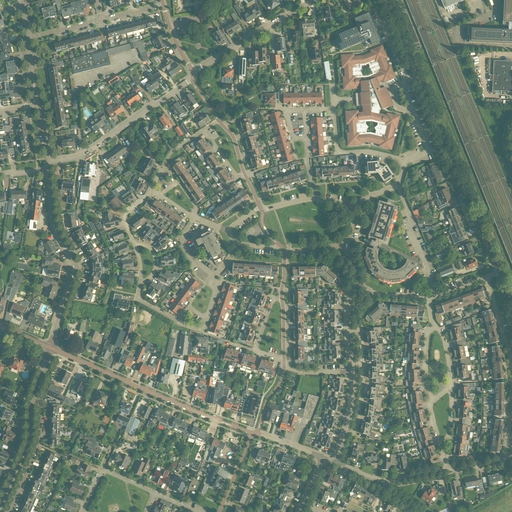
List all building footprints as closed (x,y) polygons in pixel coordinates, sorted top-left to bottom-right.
[(50,17),(48,8),(43,9),(42,4),(47,3),(45,0),(43,0),(38,1),(39,4),(37,5),(39,13),(40,12),(40,15),(42,14),(42,15),(43,15),(44,19),(50,17)] [(246,0),(248,4),(254,0),(259,9),(262,7),(257,0),(246,0)] [(263,0),(267,6),(269,4),(271,9),(279,4),(277,1),(278,1),(277,0),(276,0),(277,0),(276,0),(263,0)] [(346,0),(341,3),(347,12),(352,8),(346,0)] [(462,0),(440,0),(444,9),(463,1),(462,0)] [(511,0),(503,0),(502,25),(509,25),(508,29),(468,27),(468,35),(469,35),(469,42),(511,44),(511,29),(511,25),(511,0)] [(71,5),(74,15),(79,13),(80,14),(82,14),(83,13),(84,12),(83,8),(86,7),(85,1),(82,2),(75,3),(75,2),(71,3),(71,5)] [(61,10),(63,18),(74,15),(71,5),(61,7),(61,10)] [(239,14),(243,13),(238,5),(234,7),(239,14)] [(48,8),(50,17),(56,16),(54,6),(48,8)] [(322,9),(323,19),(330,18),(331,21),(335,20),(334,13),(330,13),(329,7),(326,8),(326,7),(322,7),(322,8),(322,9)] [(257,8),(250,12),(255,19),(261,15),(257,8)] [(246,11),(247,13),(244,16),(248,23),(255,19),(250,12),(249,10),(246,11)] [(358,27),(339,35),(342,43),(339,45),(342,51),(369,39),(372,45),(380,41),(369,13),(355,19),(355,20),(358,27)] [(402,17),(413,44),(418,42),(407,14),(402,17)] [(304,38),(315,37),(314,21),(307,21),(307,20),(303,20),(304,38)] [(236,22),(233,23),(231,21),(229,23),(234,32),(240,29),(236,22)] [(223,26),(224,27),(229,35),(231,34),(231,35),(234,34),(234,33),(234,32),(229,23),(223,26)] [(221,29),(220,27),(218,28),(217,28),(219,31),(213,34),(219,43),(224,40),(221,35),(224,34),(221,29)] [(296,50),(300,50),(299,31),(292,32),(293,38),(290,39),(291,43),(296,42),(296,50)] [(0,37),(0,38),(2,45),(10,43),(7,32),(0,33),(0,37)] [(95,34),(97,42),(103,41),(101,32),(95,34)] [(95,34),(89,36),(91,44),(97,42),(95,34)] [(157,45),(163,42),(161,36),(154,39),(157,45)] [(85,45),(83,37),(77,38),(80,47),(80,49),(83,48),(82,46),(85,45)] [(285,51),(284,38),(282,38),(278,38),(275,39),(276,44),(276,46),(277,51),(285,51)] [(141,41),(136,43),(137,48),(138,48),(139,51),(144,49),(144,47),(142,44),(141,41)] [(163,42),(157,45),(159,50),(166,47),(163,42)] [(1,56),(0,56),(0,59),(4,59),(3,55),(5,55),(13,53),(10,43),(2,45),(4,52),(2,53),(1,54),(1,56)] [(62,51),(60,43),(54,44),(56,53),(62,51)] [(384,88),(381,89),(378,82),(385,80),(385,82),(393,78),(392,76),(394,76),(391,68),(389,69),(384,56),(386,56),(383,48),(381,49),(380,47),(372,50),(373,52),(364,55),(362,55),(361,56),(352,57),(352,55),(343,55),(343,58),(341,58),(342,66),(344,66),(345,79),(343,79),(343,88),(346,87),(346,90),(354,89),(354,87),(361,86),(361,93),(355,94),(356,107),(362,106),(363,113),(356,114),(356,111),(347,112),(348,114),(345,114),(346,123),(348,123),(349,136),(347,136),(348,144),(350,144),(350,146),(358,146),(358,143),(367,143),(368,144),(367,144),(367,145),(369,145),(372,145),(371,145),(371,143),(382,146),(381,148),(389,150),(390,147),(392,148),(394,140),(392,139),(395,127),(397,127),(399,119),(397,118),(397,116),(389,114),(389,116),(379,114),(380,110),(382,107),(382,108),(389,105),(388,103),(390,102),(384,88)] [(259,62),(266,62),(266,65),(269,64),(269,55),(266,55),(266,49),(259,49),(259,52),(259,62)] [(311,50),(312,61),(320,59),(319,49),(311,50)] [(80,57),(76,58),(71,59),(73,75),(111,65),(108,56),(107,50),(88,55),(82,56),(80,57)] [(146,52),(140,54),(141,57),(144,62),(149,59),(147,55),(146,52)] [(259,52),(252,52),(252,59),(249,59),(249,68),(253,68),(252,65),(259,65),(259,62),(259,52)] [(280,55),(271,56),(273,71),(281,70),(280,55)] [(171,66),(176,74),(182,70),(180,66),(179,67),(177,64),(178,63),(172,56),(171,57),(170,56),(170,57),(167,60),(170,65),(171,66)] [(10,58),(4,59),(0,59),(0,63),(3,63),(4,65),(6,66),(7,69),(17,67),(16,61),(10,62),(10,58)] [(505,61),(494,61),(494,60),(489,59),(488,73),(488,76),(490,76),(490,81),(493,81),(492,91),(511,92),(511,61),(506,58),(505,61)] [(50,74),(58,73),(57,67),(64,66),(64,64),(63,61),(57,63),(52,63),(52,64),(53,64),(53,68),(49,68),(50,74)] [(176,74),(171,66),(169,67),(170,68),(167,70),(169,73),(168,74),(171,78),(176,74)] [(8,72),(0,76),(0,78),(0,79),(1,79),(7,78),(14,77),(13,77),(13,74),(18,73),(17,70),(18,70),(18,67),(17,67),(7,69),(8,72)] [(225,80),(225,84),(224,83),(223,89),(232,90),(232,84),(231,84),(232,78),(233,78),(233,70),(224,70),(223,77),(225,77),(224,80),(225,80)] [(117,82),(120,80),(116,74),(107,80),(110,85),(117,81),(117,82)] [(151,79),(153,78),(151,75),(146,78),(154,89),(160,85),(157,81),(156,82),(154,79),(152,81),(151,79)] [(134,82),(137,86),(142,83),(144,87),(145,86),(147,89),(146,89),(148,93),(154,89),(146,78),(141,82),(136,76),(132,79),(134,82)] [(11,81),(8,81),(9,90),(11,98),(21,96),(20,88),(13,89),(12,85),(11,81)] [(133,93),(130,96),(135,103),(140,99),(136,92),(139,90),(137,86),(134,82),(130,85),(134,90),(132,92),(133,93)] [(5,88),(0,88),(0,99),(11,98),(9,90),(6,90),(5,88)] [(266,95),(262,95),(262,97),(261,97),(261,98),(262,98),(262,100),(266,100),(266,104),(274,104),(275,103),(275,100),(279,100),(279,93),(275,93),(275,95),(266,95)] [(190,94),(186,97),(184,98),(188,104),(185,106),(190,113),(195,109),(193,106),(197,103),(190,94)] [(126,96),(124,97),(122,99),(125,104),(127,102),(130,106),(135,103),(130,96),(127,98),(126,96)] [(185,114),(189,112),(185,106),(182,108),(181,108),(178,103),(174,106),(174,107),(172,109),(178,117),(184,113),(185,114)] [(119,105),(116,107),(114,105),(112,107),(113,109),(117,115),(123,111),(119,105)] [(112,119),(117,115),(113,109),(111,106),(106,110),(112,119)] [(102,121),(103,120),(106,118),(100,111),(95,115),(97,119),(90,124),(92,127),(92,128),(95,132),(99,129),(98,128),(104,124),(102,121)] [(241,128),(251,125),(250,121),(254,120),(251,112),(246,114),(246,117),(245,117),(246,120),(239,122),(241,128)] [(271,121),(282,118),(281,115),(280,116),(279,112),(266,116),(266,118),(270,117),(271,121)] [(199,125),(200,127),(210,121),(205,114),(195,120),(197,122),(197,123),(198,125),(199,125)] [(161,122),(159,123),(163,130),(166,128),(165,127),(168,125),(170,128),(172,126),(171,124),(171,123),(167,118),(166,119),(164,116),(160,119),(161,122)] [(282,118),(271,121),(273,125),(269,126),(269,128),(283,124),(282,121),(283,120),(282,118)] [(8,132),(7,126),(4,126),(4,124),(0,124),(0,131),(5,131),(5,132),(8,132)] [(283,124),(269,128),(270,130),(274,129),(275,133),(286,130),(285,127),(284,128),(283,124)] [(144,135),(148,141),(154,137),(152,134),(157,131),(154,125),(149,129),(147,127),(144,129),(143,129),(142,130),(142,131),(141,131),(142,133),(142,134),(143,135),(144,135)] [(251,125),(241,128),(243,134),(249,132),(250,135),(257,133),(256,130),(253,130),(251,125)] [(179,137),(183,134),(178,126),(174,129),(179,137)] [(286,130),(275,133),(276,137),(272,138),(273,140),(286,136),(285,133),(286,133),(286,130)] [(257,133),(250,135),(251,138),(244,139),(246,145),(256,143),(255,137),(258,136),(257,133)] [(67,140),(69,147),(75,146),(75,144),(78,143),(78,144),(79,144),(77,135),(70,136),(71,139),(67,140)] [(286,136),(273,140),(273,142),(277,141),(278,145),(289,142),(288,140),(287,140),(286,136)] [(69,147),(67,140),(64,140),(64,137),(60,138),(60,141),(62,141),(63,148),(69,147)] [(198,150),(207,144),(203,139),(198,143),(196,140),(190,145),(193,149),(196,147),(198,150)] [(164,143),(169,151),(173,149),(168,141),(164,143)] [(289,142),(278,145),(279,149),(276,151),(276,152),(289,148),(288,145),(290,145),(289,142)] [(256,143),(246,145),(247,151),(254,150),(255,152),(262,150),(261,147),(258,148),(256,143)] [(207,144),(198,150),(201,155),(199,157),(200,160),(207,156),(205,153),(210,149),(207,144)] [(30,154),(29,146),(22,147),(23,153),(23,155),(30,154)] [(118,148),(114,151),(119,158),(127,152),(128,153),(130,151),(127,147),(125,148),(123,146),(118,149),(118,148)] [(148,157),(152,154),(147,148),(144,150),(148,157)] [(289,148),(276,152),(276,154),(280,153),(282,157),(292,154),(292,152),(290,152),(289,148)] [(7,151),(2,152),(3,159),(9,158),(8,155),(12,155),(11,149),(7,149),(7,151)] [(262,150),(255,152),(256,155),(249,157),(251,163),(261,160),(259,155),(263,154),(262,150)] [(118,158),(119,158),(114,151),(110,154),(111,154),(106,158),(109,162),(107,164),(110,169),(113,167),(110,164),(113,162),(114,162),(116,162),(120,160),(118,158)] [(207,156),(200,160),(202,163),(205,161),(209,165),(217,159),(214,154),(208,158),(207,156)] [(292,154),(282,157),(283,162),(279,163),(279,165),(293,161),(292,157),(293,157),(292,154)] [(175,172),(183,166),(180,161),(182,160),(180,158),(170,164),(172,166),(171,167),(173,171),(174,170),(175,172)] [(149,170),(154,162),(148,159),(143,166),(142,166),(141,167),(140,168),(140,169),(141,170),(140,172),(147,176),(148,175),(149,175),(151,171),(149,170)] [(217,159),(209,165),(211,168),(208,170),(211,175),(217,171),(215,168),(221,164),(217,159)] [(264,159),(261,160),(251,163),(252,169),(259,167),(260,170),(269,168),(269,167),(273,166),(272,163),(268,164),(268,165),(266,165),(264,159)] [(387,166),(387,165),(386,165),(386,164),(385,164),(384,163),(383,162),(382,162),(381,162),(380,162),(379,162),(378,162),(367,163),(367,167),(365,167),(365,174),(375,174),(375,175),(376,175),(376,176),(377,176),(378,177),(379,176),(380,176),(385,184),(391,180),(390,177),(393,175),(386,166),(387,166)] [(427,177),(440,171),(437,165),(434,166),(433,163),(423,167),(421,168),(422,171),(425,172),(426,175),(427,177)] [(356,168),(355,168),(354,165),(349,166),(350,176),(353,175),(353,177),(357,176),(356,168)] [(183,166),(175,172),(178,176),(187,170),(183,166)] [(300,170),(301,171),(297,172),(300,183),(303,182),(302,181),(306,180),(304,171),(305,171),(304,167),(300,168),(300,170)] [(219,173),(217,171),(211,175),(213,178),(216,176),(219,181),(228,174),(224,169),(219,173)] [(187,170),(178,176),(181,180),(190,175),(187,170)] [(442,178),(440,171),(427,177),(427,178),(429,181),(428,184),(429,187),(431,186),(441,182),(440,179),(442,178)] [(297,172),(292,173),(295,183),(298,182),(298,183),(300,183),(297,172)] [(228,174),(219,181),(221,183),(220,187),(221,190),(228,186),(226,183),(231,180),(228,174)] [(193,179),(190,175),(181,180),(184,185),(193,179)] [(287,175),(282,176),(284,186),(287,185),(288,186),(290,186),(287,175)] [(142,192),(145,185),(143,184),(145,180),(139,177),(133,187),(134,188),(137,189),(137,190),(138,193),(141,191),(142,192)] [(276,177),(271,179),(274,189),(277,188),(277,189),(279,188),(276,177)] [(81,188),(81,193),(89,194),(91,180),(82,179),(81,188)] [(196,184),(193,179),(184,185),(188,189),(196,184)] [(269,191),(266,180),(260,182),(262,192),(266,191),(267,192),(269,191)] [(72,198),(73,192),(75,182),(67,181),(67,182),(63,181),(62,190),(70,191),(69,197),(67,197),(67,203),(76,204),(76,198),(72,198)] [(126,204),(134,198),(131,194),(134,193),(127,183),(124,185),(129,192),(121,197),(126,204)] [(199,188),(196,184),(188,189),(191,194),(199,188)] [(199,188),(191,194),(194,198),(202,192),(199,188)] [(435,200),(449,195),(447,189),(440,191),(439,188),(433,190),(434,194),(433,194),(435,200)] [(237,193),(244,202),(246,201),(245,200),(248,197),(243,189),(237,193)] [(33,196),(34,196),(37,196),(37,202),(42,202),(43,199),(41,199),(41,197),(42,191),(41,191),(41,190),(35,190),(34,190),(34,191),(31,191),(31,195),(33,196)] [(18,204),(19,199),(19,192),(12,192),(12,198),(9,198),(7,214),(12,215),(13,204),(18,204)] [(202,192),(194,198),(195,200),(194,200),(196,204),(200,201),(202,204),(207,200),(202,192)] [(237,193),(233,196),(239,204),(241,203),(242,204),(244,202),(237,193)] [(117,212),(123,206),(115,198),(117,197),(114,194),(108,199),(111,202),(109,204),(112,208),(113,207),(117,212)] [(449,195),(435,200),(439,210),(447,207),(445,203),(452,200),(449,195)] [(34,196),(33,201),(32,200),(31,206),(30,206),(28,220),(31,220),(30,227),(30,229),(36,230),(37,221),(38,221),(40,207),(41,203),(42,203),(42,202),(37,202),(37,196),(34,196)] [(233,196),(228,199),(235,209),(237,207),(236,206),(239,204),(233,196)] [(155,212),(161,203),(159,202),(160,201),(156,199),(155,200),(153,199),(149,205),(146,203),(144,206),(150,210),(151,209),(155,212)] [(235,209),(228,199),(224,202),(230,210),(232,209),(233,210),(235,209)] [(224,202),(222,200),(218,203),(220,205),(226,215),(228,213),(227,212),(230,210),(224,202)] [(373,247),(377,249),(379,244),(378,244),(379,241),(385,242),(387,243),(388,238),(388,239),(391,229),(389,228),(392,220),(394,221),(397,211),(395,210),(396,206),(392,205),(393,202),(388,201),(387,203),(379,201),(378,206),(380,207),(377,215),(375,214),(372,224),(374,225),(373,228),(371,228),(370,232),(368,237),(370,238),(367,243),(370,245),(370,246),(373,247)] [(165,206),(161,203),(155,212),(159,215),(165,206)] [(220,205),(215,208),(221,217),(223,215),(224,216),(226,215),(220,205)] [(165,206),(159,215),(164,218),(170,210),(165,206)] [(221,217),(215,208),(211,212),(212,213),(210,214),(207,213),(206,216),(213,219),(217,221),(218,218),(221,217)] [(420,209),(413,212),(416,219),(424,219),(420,209)] [(448,211),(450,214),(446,215),(448,220),(453,218),(458,216),(455,209),(448,211)] [(174,213),(170,210),(164,218),(168,221),(174,213)] [(75,216),(78,216),(77,212),(68,213),(68,217),(66,217),(67,221),(68,228),(76,227),(75,216)] [(107,228),(119,225),(117,218),(112,219),(112,215),(112,214),(105,212),(104,215),(106,220),(105,221),(107,228)] [(178,216),(174,213),(168,221),(173,224),(178,216)] [(141,215),(131,222),(136,229),(146,222),(148,224),(150,222),(149,221),(146,218),(145,219),(141,215)] [(178,216),(173,224),(177,227),(176,228),(180,231),(185,223),(182,221),(184,218),(180,216),(180,217),(178,216)] [(461,223),(458,216),(453,218),(448,220),(451,227),(456,224),(461,223)] [(101,234),(106,232),(101,223),(96,226),(101,234)] [(451,227),(449,228),(451,231),(449,232),(450,235),(453,234),(464,229),(461,223),(456,224),(451,227)] [(213,230),(210,229),(209,228),(209,229),(202,226),(201,227),(203,231),(200,233),(201,236),(203,239),(201,240),(201,238),(196,241),(198,246),(205,243),(214,262),(215,262),(216,265),(218,266),(222,260),(226,256),(223,255),(212,233),(213,230)] [(154,231),(154,232),(156,234),(156,235),(158,236),(163,230),(157,227),(154,231)] [(77,240),(85,236),(82,232),(83,231),(81,228),(72,234),(74,237),(75,236),(77,240)] [(150,242),(156,234),(154,232),(154,231),(150,228),(148,231),(146,229),(141,236),(147,240),(150,242)] [(466,236),(464,229),(453,234),(455,241),(460,239),(466,236)] [(115,241),(124,237),(122,231),(114,234),(113,231),(107,233),(109,238),(113,237),(115,241)] [(424,235),(427,241),(433,238),(430,232),(424,235)] [(171,242),(168,239),(164,234),(158,239),(160,241),(160,242),(160,243),(159,243),(156,246),(157,247),(157,248),(159,250),(160,250),(161,251),(163,248),(164,249),(166,247),(166,246),(171,242)] [(85,236),(77,240),(80,245),(79,245),(80,248),(82,247),(90,242),(88,240),(87,240),(85,236)] [(49,254),(56,249),(51,241),(48,242),(47,240),(40,243),(42,246),(44,245),(47,251),(46,252),(47,255),(49,254)] [(92,241),(90,242),(82,247),(84,249),(85,249),(87,253),(95,249),(92,244),(93,244),(92,241)] [(123,242),(113,246),(109,248),(110,251),(114,249),(115,250),(117,249),(120,255),(129,251),(129,250),(129,249),(128,246),(127,246),(126,245),(124,245),(123,242)] [(469,243),(465,245),(464,242),(458,245),(460,248),(461,247),(461,248),(462,247),(466,256),(473,253),(469,243)] [(373,247),(373,249),(367,248),(365,253),(367,253),(367,260),(366,261),(369,270),(371,270),(375,275),(374,276),(383,282),(384,280),(391,282),(391,283),(401,282),(401,281),(407,278),(408,279),(415,271),(414,270),(416,267),(411,264),(412,262),(407,260),(406,262),(407,263),(405,268),(395,273),(384,271),(377,262),(376,251),(377,249),(373,247)] [(97,253),(95,249),(87,253),(90,257),(89,258),(91,261),(100,255),(98,252),(97,253)] [(448,249),(435,255),(436,258),(440,257),(440,258),(450,254),(448,249)] [(173,260),(175,260),(174,252),(170,254),(170,256),(161,257),(162,266),(168,266),(168,268),(172,269),(173,265),(174,265),(173,260)] [(101,257),(100,255),(91,261),(91,264),(92,264),(93,269),(101,268),(101,263),(102,263),(101,257)] [(133,266),(134,265),(133,262),(132,262),(132,260),(129,261),(129,259),(129,258),(129,256),(128,255),(114,261),(114,264),(122,263),(123,269),(133,267),(133,266)] [(47,276),(49,276),(58,278),(59,276),(60,276),(60,274),(59,273),(61,266),(53,264),(54,260),(44,258),(42,267),(48,268),(47,276)] [(470,268),(477,265),(474,259),(470,261),(470,260),(467,262),(467,263),(465,264),(466,267),(469,266),(470,268)] [(238,274),(239,264),(236,264),(234,262),(230,266),(231,267),(226,272),(229,274),(230,272),(233,272),(232,274),(238,274)] [(454,271),(451,265),(438,271),(441,276),(454,271)] [(322,268),(316,268),(316,276),(322,276),(329,283),(332,284),(332,285),(336,287),(340,283),(338,278),(337,279),(327,269),(328,268),(323,266),(322,268)] [(91,277),(99,280),(101,275),(102,275),(103,273),(102,267),(101,268),(93,269),(92,272),(93,272),(91,277)] [(175,273),(174,275),(168,273),(167,275),(161,272),(160,274),(159,274),(158,276),(159,277),(157,279),(166,283),(168,280),(171,282),(172,280),(175,282),(178,275),(175,273)] [(15,273),(12,288),(10,296),(9,301),(12,302),(16,294),(15,294),(19,285),(18,284),(21,278),(22,278),(23,276),(15,273)] [(134,285),(135,277),(129,277),(129,274),(123,273),(122,280),(125,281),(125,284),(134,285)] [(188,283),(197,290),(198,288),(197,287),(200,284),(189,275),(187,277),(191,279),(188,283)] [(42,277),(41,282),(40,285),(47,287),(44,296),(53,299),(54,295),(56,295),(57,292),(58,288),(51,286),(53,281),(42,277)] [(88,281),(88,284),(96,287),(98,288),(99,285),(98,284),(99,280),(91,277),(90,281),(88,281)] [(159,283),(157,286),(153,282),(149,288),(150,289),(147,293),(152,297),(155,293),(157,294),(161,288),(164,290),(166,288),(159,283)] [(85,287),(84,291),(92,294),(94,289),(95,290),(96,287),(88,284),(85,283),(84,286),(85,287)] [(197,290),(188,283),(185,287),(182,284),(181,286),(192,294),(194,291),(195,292),(197,290)] [(223,287),(222,289),(233,293),(234,289),(238,290),(239,288),(226,284),(224,287),(223,287)] [(192,294),(181,286),(180,287),(183,290),(180,293),(189,300),(191,298),(190,297),(192,294)] [(480,290),(477,291),(480,300),(486,298),(484,293),(485,293),(483,287),(479,289),(480,290)] [(233,293),(222,289),(221,292),(223,292),(221,296),(235,300),(235,298),(232,297),(233,293)] [(255,299),(265,303),(267,297),(261,294),(262,292),(255,289),(253,295),(256,296),(255,299)] [(293,299),(304,298),(304,295),(307,295),(307,289),(299,289),(299,292),(293,292),(293,299)] [(328,299),(339,300),(339,297),(340,297),(340,296),(340,295),(339,295),(338,294),(335,294),(335,290),(326,290),(325,296),(328,296),(328,299)] [(92,294),(84,291),(82,296),(81,296),(80,299),(91,302),(93,294),(92,294)] [(480,300),(477,291),(474,292),(473,291),(471,292),(475,302),(480,300)] [(469,294),(467,295),(470,304),(475,302),(471,292),(469,293),(469,294)] [(189,300),(180,293),(178,297),(174,294),(173,296),(184,304),(187,301),(188,302),(189,300)] [(117,303),(116,307),(128,310),(130,302),(121,300),(122,295),(114,294),(113,302),(117,303)] [(459,298),(457,299),(460,308),(465,306),(461,295),(459,296),(459,298)] [(463,295),(461,295),(465,306),(470,304),(467,295),(464,296),(463,295)] [(184,304),(173,296),(172,297),(175,300),(173,303),(182,310),(183,308),(182,307),(184,304)] [(219,299),(218,301),(229,305),(230,301),(234,302),(235,300),(221,296),(220,299),(219,299)] [(30,303),(28,307),(32,309),(32,308),(34,309),(35,310),(38,311),(42,302),(33,297),(31,300),(30,303)] [(304,298),(293,299),(293,305),(300,305),(300,308),(307,308),(307,302),(304,302),(304,298)] [(460,308),(457,299),(454,300),(453,298),(451,299),(455,310),(460,308)] [(265,303),(255,299),(253,305),(250,304),(249,307),(256,309),(257,306),(263,308),(265,303)] [(339,300),(328,299),(328,302),(325,302),(324,308),(334,308),(334,305),(337,306),(337,305),(339,305),(339,304),(340,304),(340,303),(339,303),(339,300)] [(449,301),(446,302),(450,312),(455,310),(451,299),(449,300),(449,301)] [(28,307),(30,303),(28,301),(27,303),(22,305),(22,306),(14,303),(10,313),(16,316),(16,317),(16,318),(16,319),(20,321),(21,321),(22,318),(21,317),(25,308),(28,307)] [(219,304),(217,308),(231,312),(231,310),(228,309),(229,305),(218,301),(217,304),(219,304)] [(450,312),(446,302),(444,303),(443,302),(441,303),(445,314),(450,312)] [(182,310),(173,303),(170,307),(167,304),(166,306),(177,314),(179,311),(180,312),(182,310)] [(445,314),(441,303),(439,304),(439,305),(435,307),(439,316),(445,314)] [(390,314),(391,306),(384,305),(383,304),(378,305),(379,307),(368,315),(367,315),(365,319),(369,323),(373,322),(373,320),(376,320),(384,314),(390,314)] [(256,309),(249,307),(248,310),(251,311),(249,317),(259,320),(261,314),(255,312),(256,309)] [(215,311),(214,313),(225,317),(226,313),(230,314),(231,312),(217,308),(216,311),(215,311)] [(307,308),(300,308),(300,311),(293,311),(293,317),(304,317),(304,311),(307,311),(307,308)] [(334,308),(324,308),(323,308),(323,314),(327,314),(327,317),(338,317),(338,314),(339,314),(339,313),(339,312),(338,312),(337,312),(337,311),(334,311),(334,308)] [(40,327),(44,319),(44,318),(43,319),(36,316),(38,311),(34,309),(34,310),(32,314),(31,314),(28,320),(35,324),(34,325),(40,327)] [(215,316),(213,320),(227,324),(227,322),(224,321),(225,317),(214,313),(213,316),(215,316)] [(494,318),(493,315),(482,318),(483,323),(493,321),(492,318),(494,318)] [(244,321),(243,324),(250,327),(251,324),(258,326),(259,320),(249,317),(247,322),(244,321)] [(304,317),(293,317),(293,323),(300,323),(300,326),(307,326),(307,323),(304,323),(304,317)] [(324,320),(324,326),(334,326),(334,323),(337,323),(337,322),(338,322),(339,322),(339,321),(339,320),(338,320),(338,317),(327,317),(327,320),(324,320)] [(86,333),(88,319),(86,319),(86,320),(82,320),(79,332),(86,333)] [(227,324),(213,320),(212,323),(211,323),(210,325),(221,329),(222,325),(226,326),(227,324)] [(129,323),(128,329),(127,333),(121,347),(124,348),(132,328),(133,328),(135,324),(129,322),(129,323)] [(464,333),(462,327),(462,323),(454,325),(455,328),(448,330),(449,334),(450,334),(451,336),(464,333)] [(250,327),(243,324),(241,330),(245,331),(243,334),(254,337),(256,332),(249,329),(250,327)] [(221,329),(210,325),(209,328),(211,328),(209,332),(219,335),(218,337),(222,338),(223,336),(223,334),(219,333),(221,329)] [(73,342),(74,338),(72,337),(74,332),(71,331),(72,328),(68,326),(67,329),(66,329),(65,332),(66,333),(64,338),(71,341),(73,342)] [(307,326),(300,326),(300,329),(293,329),(293,335),(304,335),(307,335),(307,326)] [(328,333),(328,335),(339,335),(339,332),(339,331),(340,331),(340,330),(339,330),(337,330),(337,329),(334,329),(334,326),(324,326),(325,333),(328,333)] [(496,328),(496,326),(485,329),(486,334),(496,331),(495,328),(496,328)] [(367,338),(378,337),(377,334),(382,333),(381,327),(371,328),(371,332),(368,332),(368,333),(366,333),(366,334),(365,334),(366,334),(366,335),(367,335),(367,338)] [(121,348),(121,347),(127,333),(116,328),(110,343),(106,341),(103,346),(104,347),(103,350),(104,350),(101,356),(102,356),(102,357),(106,359),(106,358),(107,358),(110,352),(110,353),(112,349),(111,349),(113,345),(121,348)] [(409,338),(420,339),(420,337),(421,337),(421,333),(414,332),(414,329),(407,328),(406,332),(410,332),(409,338)] [(171,329),(168,343),(172,344),(173,340),(175,341),(178,330),(173,329),(172,330),(171,329)] [(96,340),(99,332),(93,330),(90,337),(96,340)] [(464,333),(451,336),(451,338),(450,338),(451,342),(458,341),(459,344),(466,342),(464,333)] [(254,337),(243,334),(242,340),(238,339),(237,342),(244,344),(245,341),(252,343),(254,337)] [(300,342),(300,344),(308,344),(308,341),(307,335),(304,335),(293,335),(293,342),(300,342)] [(339,335),(328,335),(328,339),(325,339),(325,345),(335,344),(335,341),(338,341),(338,340),(339,340),(340,340),(340,339),(340,338),(339,338),(339,335)] [(187,355),(189,337),(181,336),(179,354),(187,355)] [(498,336),(487,339),(489,344),(498,342),(498,339),(499,339),(498,336)] [(196,337),(195,345),(189,344),(187,355),(192,355),(192,352),(194,352),(195,347),(201,348),(202,338),(196,337)] [(378,337),(367,338),(367,341),(367,342),(366,342),(367,343),(368,343),(369,343),(369,344),(372,343),(373,346),(382,346),(383,346),(383,340),(378,340),(378,337)] [(201,348),(200,353),(208,354),(209,351),(208,351),(209,346),(207,346),(208,339),(202,338),(201,348)] [(420,339),(409,338),(409,344),(405,344),(405,348),(413,348),(413,345),(420,345),(421,341),(419,341),(420,339)] [(90,351),(90,350),(95,352),(98,345),(89,341),(86,348),(87,349),(86,350),(87,351),(89,352),(90,351)] [(466,342),(459,344),(459,347),(452,348),(453,352),(454,352),(454,354),(465,352),(464,346),(467,346),(466,342)] [(157,347),(152,345),(148,343),(144,353),(148,354),(149,351),(154,354),(157,347)] [(308,344),(300,344),(300,347),(293,347),(293,354),(304,354),(304,348),(308,348),(308,344)] [(335,344),(325,345),(324,345),(325,351),(329,350),(329,353),(340,353),(340,350),(341,350),(341,349),(341,348),(340,348),(340,347),(338,348),(338,347),(335,347),(335,344)] [(139,364),(145,348),(141,346),(134,362),(139,364)] [(382,346),(373,346),(373,349),(370,350),(368,350),(368,351),(367,351),(367,352),(368,352),(368,353),(369,356),(379,355),(379,352),(382,352),(382,346)] [(413,348),(405,348),(405,358),(408,358),(419,358),(419,356),(420,356),(420,351),(413,351),(413,348)] [(124,365),(128,357),(125,356),(127,350),(123,349),(121,354),(122,355),(119,362),(124,365)] [(230,361),(233,351),(233,350),(232,350),(230,349),(228,349),(226,353),(223,352),(220,361),(225,362),(226,360),(230,361)] [(233,351),(230,361),(233,362),(232,365),(237,367),(240,360),(237,359),(239,352),(237,352),(237,351),(235,350),(234,351),(233,351)] [(465,352),(454,354),(455,356),(454,356),(454,360),(462,359),(462,362),(470,361),(469,358),(466,358),(465,352)] [(340,353),(329,353),(330,357),(325,357),(325,363),(336,362),(336,359),(339,359),(339,358),(340,358),(341,358),(341,357),(341,356),(340,356),(340,355),(340,353)] [(243,361),(240,360),(237,367),(246,370),(250,356),(250,355),(247,355),(245,354),(243,361)] [(308,354),(304,354),(293,354),(293,360),(300,360),(300,363),(308,363),(308,357),(308,354)] [(24,369),(25,367),(24,365),(23,364),(24,362),(23,362),(23,361),(23,360),(21,359),(20,359),(20,360),(13,357),(13,356),(11,355),(10,355),(10,356),(9,356),(8,358),(7,362),(11,363),(9,367),(19,371),(20,369),(22,370),(24,369)] [(379,355),(369,356),(369,358),(368,358),(368,359),(367,360),(368,360),(368,361),(369,361),(370,361),(373,361),(373,364),(383,364),(383,358),(379,358),(379,355)] [(131,359),(128,357),(124,365),(130,367),(135,357),(133,356),(131,359)] [(151,361),(149,365),(145,374),(151,377),(153,373),(152,372),(153,369),(151,368),(154,362),(158,364),(160,359),(153,356),(151,361)] [(250,356),(246,370),(254,373),(257,366),(254,365),(256,358),(254,357),(252,356),(251,357),(250,356)] [(405,364),(405,367),(412,367),(412,364),(420,364),(420,360),(419,360),(419,358),(408,358),(408,364),(405,364)] [(180,376),(183,361),(175,359),(172,374),(180,376)] [(260,366),(257,366),(254,373),(259,374),(260,372),(264,373),(267,362),(267,361),(264,360),(264,361),(262,360),(260,366)] [(470,361),(462,362),(463,366),(455,366),(456,371),(457,370),(457,372),(468,371),(467,365),(470,365),(470,361)] [(268,362),(267,362),(264,373),(267,374),(266,377),(271,378),(274,371),(271,370),(273,364),(271,363),(271,362),(269,362),(268,362)] [(145,374),(149,365),(146,364),(145,365),(143,364),(141,368),(140,367),(138,371),(145,374)] [(383,364),(373,364),(373,367),(370,367),(370,368),(369,368),(368,368),(368,369),(368,370),(369,370),(369,373),(379,373),(379,370),(383,370),(383,364)] [(413,370),(412,367),(405,367),(405,377),(409,377),(419,376),(419,374),(420,374),(420,370),(413,370)] [(66,385),(71,374),(63,370),(57,381),(66,385)] [(168,379),(169,376),(168,375),(169,371),(166,370),(165,375),(162,374),(160,383),(161,384),(162,384),(163,383),(167,384),(167,382),(168,382),(169,379),(168,379)] [(468,371),(457,372),(457,374),(456,375),(457,379),(464,378),(464,381),(472,381),(471,371),(468,371)] [(379,373),(369,373),(369,376),(368,376),(367,377),(367,378),(368,378),(370,378),(370,379),(373,379),(373,382),(384,383),(384,377),(379,376),(379,373)] [(343,387),(343,384),(344,384),(345,383),(344,382),(342,382),(342,381),(339,381),(339,377),(330,376),(329,382),(333,383),(332,386),(343,387)] [(409,377),(409,380),(406,380),(406,387),(413,386),(413,383),(421,382),(420,378),(419,378),(419,376),(409,377)] [(195,387),(196,387),(193,396),(199,398),(199,396),(203,386),(203,384),(201,383),(202,379),(199,378),(197,384),(195,383),(194,386),(196,386),(195,387)] [(82,396),(85,391),(82,390),(85,383),(79,380),(76,387),(74,386),(71,391),(82,396)] [(472,390),(472,387),(472,384),(464,384),(465,387),(457,387),(457,392),(458,392),(458,394),(469,393),(469,390),(472,390)] [(63,390),(51,385),(46,395),(63,402),(65,397),(61,395),(63,390)] [(369,388),(368,388),(367,388),(367,389),(367,390),(368,390),(367,393),(378,394),(378,391),(383,392),(383,386),(373,385),(372,388),(369,388)] [(199,396),(199,398),(204,400),(207,391),(205,390),(206,387),(203,386),(199,396)] [(212,390),(211,395),(210,403),(211,404),(212,404),(213,404),(216,404),(217,399),(219,400),(219,395),(222,395),(224,386),(220,386),(220,391),(218,391),(212,390)] [(329,389),(328,394),(338,396),(338,392),(341,393),(341,392),(343,392),(344,392),(344,391),(344,390),(343,390),(343,387),(332,386),(332,389),(329,389)] [(408,399),(421,397),(421,395),(422,395),(421,391),(414,392),(414,389),(406,390),(408,399)] [(17,402),(18,399),(13,396),(14,393),(6,390),(4,396),(8,398),(6,403),(10,405),(11,404),(14,405),(16,402),(17,402)] [(106,406),(108,402),(106,401),(108,396),(100,392),(96,402),(104,405),(106,406)] [(378,394),(367,393),(367,396),(366,396),(366,397),(366,398),(367,398),(368,399),(371,399),(371,402),(381,404),(382,398),(378,397),(378,394)] [(469,393),(458,394),(458,396),(457,396),(457,400),(465,400),(465,403),(472,403),(472,396),(469,396),(469,393)] [(304,408),(303,410),(304,410),(307,411),(304,419),(310,421),(319,397),(309,394),(309,395),(305,394),(303,399),(302,399),(301,401),(306,402),(305,404),(306,404),(305,408),(304,408)] [(338,396),(328,394),(327,400),(330,401),(330,404),(340,406),(341,403),(342,403),(342,402),(342,401),(341,401),(340,400),(337,399),(338,396)] [(254,399),(249,398),(245,414),(253,416),(255,408),(259,409),(262,398),(255,396),(254,399)] [(75,401),(66,397),(63,402),(73,407),(75,401)] [(421,397),(408,399),(409,409),(417,408),(416,404),(423,403),(423,399),(422,399),(421,397)] [(231,410),(233,400),(227,398),(225,404),(224,407),(227,408),(227,409),(231,410)] [(233,400),(231,410),(231,411),(233,412),(234,411),(237,411),(239,408),(243,409),(246,400),(238,398),(237,401),(233,400)] [(59,413),(59,408),(61,408),(61,405),(57,405),(57,401),(50,401),(49,408),(51,408),(50,413),(59,413)] [(293,406),(294,404),(285,401),(281,412),(285,413),(291,415),(293,406)] [(116,422),(127,426),(130,419),(123,416),(124,413),(128,414),(132,406),(122,402),(121,404),(120,404),(119,407),(119,408),(119,410),(122,412),(120,415),(119,415),(116,422)] [(381,404),(371,402),(370,405),(367,405),(367,406),(366,405),(365,405),(365,406),(364,406),(364,407),(365,407),(365,408),(365,411),(375,412),(376,409),(380,410),(381,404)] [(472,403),(465,403),(465,406),(457,406),(457,410),(458,410),(458,412),(469,413),(469,407),(472,407),(472,403)] [(269,423),(270,422),(271,418),(274,419),(278,406),(270,404),(265,422),(269,423)] [(340,406),(330,404),(329,407),(326,406),(325,412),(334,414),(335,411),(338,411),(339,411),(340,411),(341,410),(341,409),(340,409),(340,406)] [(148,419),(152,409),(146,406),(141,416),(148,419)] [(293,406),(291,415),(286,431),(292,432),(295,421),(296,422),(298,417),(304,419),(307,411),(304,410),(303,410),(297,408),(293,406)] [(1,417),(1,418),(7,420),(5,423),(12,426),(15,421),(11,420),(15,412),(5,408),(2,414),(2,415),(1,415),(1,416),(1,417)] [(417,411),(417,408),(409,409),(411,418),(425,415),(424,414),(425,413),(424,409),(417,411)] [(154,419),(160,422),(164,413),(161,412),(162,410),(158,409),(158,411),(157,410),(155,415),(152,414),(147,425),(152,427),(154,423),(152,423),(154,419)] [(375,412),(365,411),(364,413),(363,414),(363,415),(364,416),(365,416),(365,417),(368,417),(368,420),(378,422),(379,416),(375,416),(375,412)] [(334,414),(325,412),(323,418),(327,419),(326,422),(336,425),(337,422),(338,422),(338,421),(338,420),(338,419),(336,419),(336,418),(333,418),(334,414)] [(469,413),(458,412),(458,414),(457,414),(457,418),(464,419),(464,422),(471,423),(472,419),(468,419),(469,413)] [(59,413),(50,413),(50,418),(49,418),(49,421),(60,421),(60,413),(59,413)] [(164,413),(160,422),(159,425),(167,429),(168,429),(168,428),(173,417),(164,413)] [(291,415),(285,413),(283,420),(280,429),(286,431),(291,415)] [(425,415),(411,418),(413,428),(421,426),(420,423),(427,421),(426,417),(425,417),(425,415)] [(134,435),(140,421),(131,417),(125,431),(134,435)] [(177,433),(179,430),(182,422),(173,418),(174,417),(173,417),(173,418),(173,417),(168,428),(168,429),(169,430),(171,426),(174,428),(173,432),(177,433)] [(378,422),(368,420),(367,423),(364,422),(364,423),(362,423),(361,423),(361,424),(361,425),(362,425),(361,428),(372,430),(372,427),(377,428),(378,422)] [(60,421),(49,421),(49,424),(50,424),(50,429),(60,429),(60,421)] [(179,430),(177,433),(177,434),(181,435),(181,434),(184,435),(183,436),(186,438),(188,433),(191,427),(188,425),(189,424),(182,422),(179,430)] [(336,425),(326,422),(325,425),(321,424),(319,429),(329,432),(330,429),(333,430),(334,429),(335,430),(336,429),(336,428),(336,427),(335,427),(336,425)] [(471,423),(464,422),(463,425),(456,424),(456,428),(457,429),(456,431),(467,432),(468,426),(471,426),(471,423)] [(3,432),(2,434),(5,435),(2,441),(7,443),(9,439),(13,441),(16,434),(10,431),(11,428),(6,426),(3,432)] [(421,426),(413,428),(416,437),(429,433),(429,432),(430,431),(429,427),(422,429),(421,426)] [(196,440),(197,437),(201,430),(194,427),(193,428),(191,427),(188,433),(186,438),(189,439),(189,437),(196,440)] [(372,430),(361,428),(361,430),(360,430),(359,431),(359,432),(360,433),(361,433),(361,434),(364,434),(363,438),(374,440),(375,434),(371,433),(372,430)] [(60,429),(50,429),(50,434),(49,434),(49,437),(60,437),(60,429)] [(329,432),(319,429),(317,435),(321,436),(320,439),(331,443),(331,440),(332,440),(333,440),(333,439),(333,438),(332,438),(331,437),(328,436),(329,432)] [(207,433),(201,430),(197,437),(203,440),(203,441),(206,442),(209,435),(206,434),(207,433)] [(462,438),(461,441),(469,442),(470,432),(467,432),(456,431),(456,433),(455,432),(455,437),(462,438)] [(429,433),(416,437),(419,446),(426,444),(425,441),(432,439),(431,435),(430,435),(429,433)] [(60,437),(49,437),(48,440),(50,440),(49,445),(59,446),(60,437)] [(213,460),(214,456),(217,448),(220,441),(214,439),(211,446),(210,450),(212,450),(208,461),(212,462),(213,460)] [(328,447),(329,448),(330,448),(330,447),(330,446),(330,445),(331,443),(320,439),(319,442),(316,441),(314,447),(323,450),(324,447),(327,448),(328,447)] [(98,458),(101,450),(95,447),(96,444),(88,441),(85,448),(88,449),(86,453),(98,458)] [(214,456),(213,460),(228,466),(230,462),(219,457),(222,450),(223,450),(224,450),(225,450),(226,448),(225,447),(226,444),(223,442),(221,441),(220,441),(217,448),(214,456)] [(454,449),(465,451),(468,451),(469,442),(461,441),(461,444),(454,443),(453,447),(454,447),(454,449)] [(4,445),(1,444),(0,443),(0,456),(7,460),(9,456),(10,456),(11,454),(2,450),(3,448),(2,448),(4,445)] [(353,459),(353,458),(357,459),(358,455),(362,456),(364,445),(358,444),(357,448),(354,447),(352,453),(351,453),(350,458),(350,459),(351,459),(352,459),(353,459)] [(427,447),(426,444),(419,446),(421,455),(435,452),(434,450),(435,449),(434,445),(427,447)] [(501,447),(490,446),(489,455),(490,455),(489,456),(494,456),(494,455),(495,455),(495,452),(499,453),(499,450),(501,450),(501,447)] [(260,464),(266,452),(264,450),(259,451),(257,449),(254,454),(257,455),(256,458),(255,459),(259,463),(260,464)] [(465,451),(454,449),(454,451),(453,451),(452,456),(460,456),(459,460),(467,461),(468,451),(465,451)] [(48,454),(46,458),(54,462),(56,457),(57,458),(58,455),(48,450),(47,453),(48,454)] [(266,452),(260,464),(261,464),(268,463),(269,460),(272,462),(274,456),(271,456),(268,452),(266,452)] [(435,453),(435,452),(421,455),(424,465),(431,463),(430,459),(437,457),(436,453),(435,453)] [(126,468),(130,458),(127,457),(127,455),(125,456),(122,454),(121,456),(118,454),(115,461),(118,462),(117,465),(120,466),(119,467),(120,468),(122,469),(123,468),(123,467),(126,468)] [(286,469),(290,456),(285,454),(281,462),(282,462),(279,468),(285,471),(285,469),(286,469)] [(378,463),(379,455),(370,454),(370,456),(366,455),(366,463),(372,463),(372,462),(378,463)] [(394,455),(394,465),(394,464),(398,463),(400,470),(408,468),(405,457),(398,458),(397,454),(394,455)] [(394,465),(394,455),(391,455),(390,458),(383,458),(382,469),(390,470),(391,463),(394,464),(394,465)] [(296,458),(290,456),(286,469),(291,471),(293,466),(296,458)] [(43,462),(41,465),(52,470),(53,467),(52,466),(54,462),(46,458),(44,463),(43,462)] [(146,474),(148,471),(152,461),(146,459),(144,463),(140,462),(139,465),(136,464),(134,468),(137,469),(135,473),(136,474),(136,475),(138,476),(139,475),(141,476),(143,473),(146,474)] [(194,465),(192,469),(198,471),(202,463),(198,461),(196,466),(194,465)] [(41,469),(39,473),(47,477),(48,477),(52,470),(41,465),(40,468),(41,469)] [(83,468),(79,467),(76,473),(89,479),(92,472),(89,471),(91,468),(85,465),(83,468)] [(219,468),(214,466),(208,480),(212,482),(210,486),(212,486),(212,487),(215,489),(216,488),(217,489),(218,488),(219,488),(220,484),(219,484),(222,477),(217,475),(219,468)] [(166,484),(169,478),(167,477),(169,472),(162,470),(161,472),(156,470),(154,477),(156,478),(155,482),(161,485),(162,483),(166,484)] [(36,477),(35,480),(43,484),(45,485),(46,482),(45,481),(47,477),(39,473),(37,478),(36,477)] [(297,477),(293,475),(288,473),(286,479),(288,480),(286,485),(296,490),(297,489),(298,488),(299,486),(298,485),(299,483),(296,481),(297,477)] [(486,476),(487,482),(484,483),(484,488),(489,487),(488,484),(492,483),(492,485),(498,483),(498,482),(502,481),(501,476),(501,475),(500,475),(500,473),(496,474),(495,473),(489,475),(489,476),(486,476)] [(258,479),(259,476),(252,474),(251,477),(247,475),(243,484),(250,487),(254,478),(258,479)] [(177,492),(183,479),(180,478),(180,477),(176,475),(173,481),(176,483),(172,490),(174,490),(174,491),(176,492),(177,492)] [(334,491),(338,493),(339,493),(343,485),(339,483),(341,479),(331,475),(331,476),(330,476),(329,478),(329,479),(328,483),(334,486),(333,487),(334,488),(333,491),(334,491)] [(466,487),(478,485),(476,477),(465,479),(466,487)] [(35,480),(33,479),(32,482),(33,483),(31,487),(39,491),(42,492),(45,485),(43,484),(35,480)] [(81,496),(83,492),(85,488),(79,486),(81,483),(73,479),(72,483),(73,483),(70,491),(81,496)] [(186,480),(183,479),(177,492),(178,492),(178,493),(180,494),(181,494),(183,494),(186,487),(188,488),(191,482),(187,480),(186,480)] [(462,496),(462,492),(461,488),(458,488),(457,481),(452,482),(451,482),(450,482),(450,486),(450,488),(451,489),(452,493),(455,493),(456,497),(462,496)] [(356,498),(358,495),(362,486),(357,483),(356,484),(356,483),(355,483),(354,484),(353,485),(354,486),(355,487),(352,492),(354,493),(352,496),(356,498)] [(441,494),(445,493),(446,492),(445,486),(444,486),(440,487),(437,485),(434,486),(432,489),(431,488),(427,493),(425,491),(421,498),(428,502),(428,504),(430,505),(432,505),(433,503),(432,501),(431,500),(434,497),(433,496),(435,493),(436,493),(439,493),(441,494)] [(362,486),(358,495),(361,496),(359,500),(362,501),(363,499),(366,492),(368,489),(362,486)] [(28,491),(27,492),(26,494),(37,498),(38,496),(37,495),(38,492),(39,491),(31,487),(29,492),(28,491)] [(241,488),(239,492),(236,500),(244,504),(248,495),(249,496),(251,493),(249,492),(241,488)] [(283,490),(281,493),(280,496),(292,501),(294,496),(293,496),(294,492),(285,488),(284,490),(283,490)] [(334,491),(333,491),(328,489),(327,492),(322,490),(318,499),(325,502),(328,495),(331,497),(335,498),(338,493),(334,491)] [(366,492),(363,499),(366,501),(368,499),(369,499),(373,492),(368,489),(366,492)] [(369,499),(366,504),(371,506),(373,502),(374,502),(378,495),(373,492),(369,499)] [(37,498),(26,494),(25,497),(26,497),(24,502),(32,506),(32,505),(33,506),(35,501),(37,498)] [(71,511),(74,511),(77,505),(71,502),(72,499),(66,496),(64,499),(67,500),(64,509),(71,511)] [(292,501),(280,496),(279,499),(281,500),(278,505),(287,509),(288,506),(290,506),(292,501)] [(391,511),(392,511),(389,509),(392,504),(387,501),(383,510),(387,511),(391,511)] [(32,506),(24,502),(22,506),(21,506),(20,509),(27,511),(30,511),(33,506),(32,505),(32,506)]
